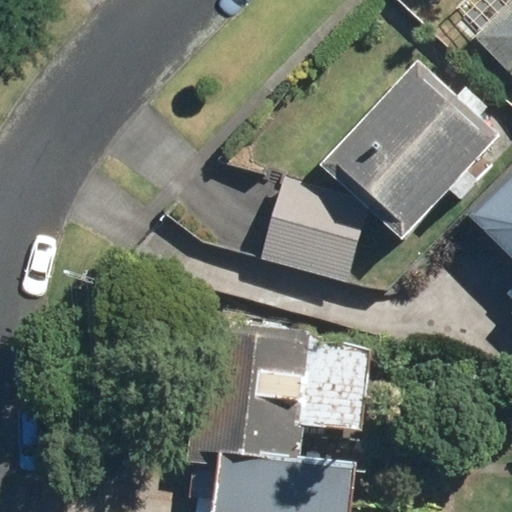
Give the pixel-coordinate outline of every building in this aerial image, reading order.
[(511,0),(508,0),(466,41),(511,88),(511,0)] [(411,62),(312,169),(395,246),(494,139),(411,62)] [(326,192),(288,181),(264,265),(346,289),(365,221),(321,209),(326,192)] [(511,193),(474,236),(511,269),(511,291),(511,293),(511,294),(511,193)] [(303,331),(198,320),(183,464),(210,467),(205,511),(346,511),(350,471),(294,465),(298,428),(354,434),(362,354),(303,331)]
